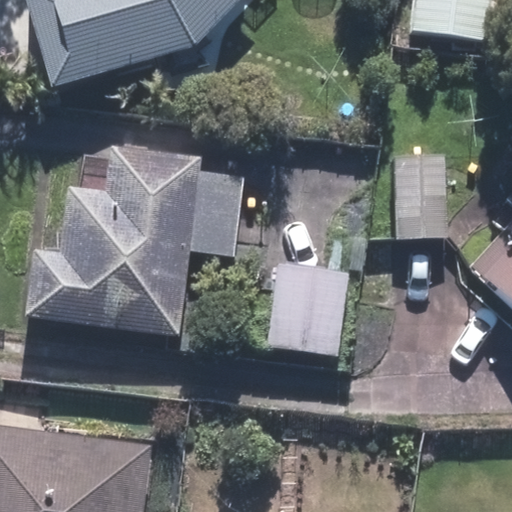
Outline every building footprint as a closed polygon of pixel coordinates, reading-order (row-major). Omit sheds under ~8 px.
[(24,0),(14,3),(45,104),(190,59),(247,0),(24,0)] [(488,0),(407,0),(401,39),(481,52),(488,0)] [(26,261),(18,327),(177,347),(187,259),(231,264),(240,185),(197,180),(199,166),(104,154),(99,200),(61,195),(53,265),(26,261)] [(449,155),(395,154),(392,249),(446,250),(449,155)] [(511,199),(502,211),(511,219),(511,220),(460,280),(511,325),(511,199)] [(343,269),(276,267),(272,353),(339,356),(343,269)] [(0,511),(144,511),(152,451),(0,433),(0,511)]
